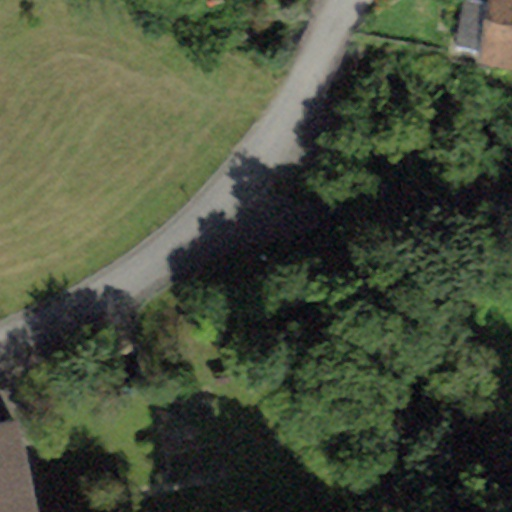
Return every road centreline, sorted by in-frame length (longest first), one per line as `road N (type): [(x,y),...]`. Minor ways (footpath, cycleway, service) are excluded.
road 1 (residential): [(227,208),(404,194),(511,202)]
road 2 (residential): [(0,331),(140,272),(227,208)]
road 3 (residential): [(353,0),(311,85),(227,208)]
